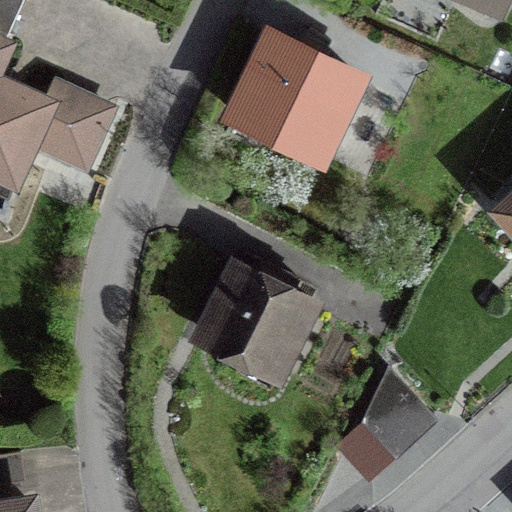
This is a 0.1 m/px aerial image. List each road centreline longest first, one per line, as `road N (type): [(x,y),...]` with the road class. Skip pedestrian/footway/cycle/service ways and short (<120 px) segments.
road 1 (residential): [(112,511),(94,419),(103,304),(130,190),(212,0)]
road 2 (residential): [(412,495),(511,409)]
